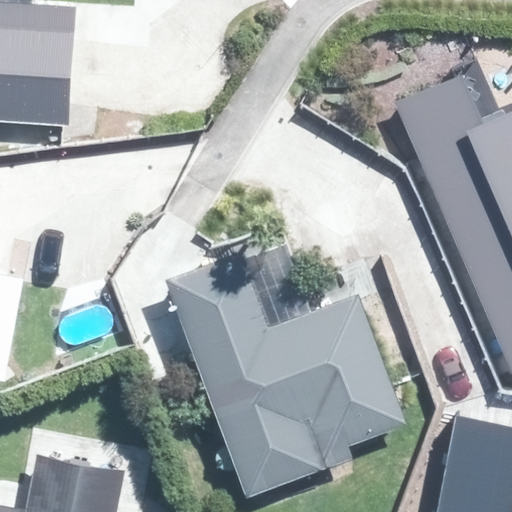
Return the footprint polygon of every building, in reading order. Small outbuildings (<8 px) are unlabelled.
[(88,0),(0,0),(0,121),(82,126),(88,0)] [(511,124),(506,127),(484,76),(421,103),(511,311),(511,124)] [(425,419),(376,288),(332,304),(304,229),(183,273),(263,490),(369,451),(365,441),(425,419)] [(48,282),(0,273),(0,377),(29,383),(48,282)] [(511,511),(511,426),(484,421),(468,511),(511,511)] [(41,511),(0,503),(0,511),(135,511),(143,476),(52,457),(41,511)]
